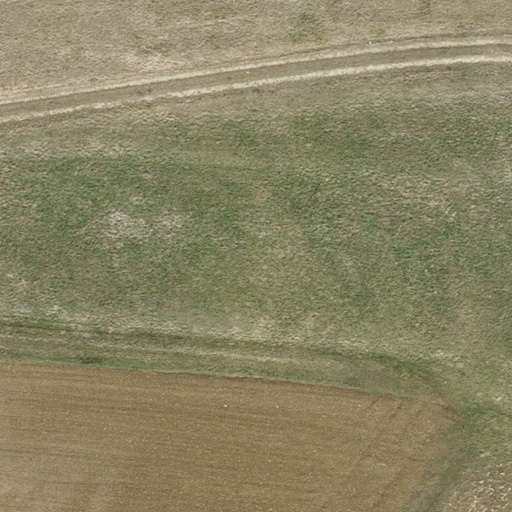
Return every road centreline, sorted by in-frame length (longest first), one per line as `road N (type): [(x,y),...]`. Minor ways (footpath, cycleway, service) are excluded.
road 1 (track): [(0,332),(306,359),(436,400),(453,463),(413,511)]
road 2 (track): [(0,101),(511,54)]
